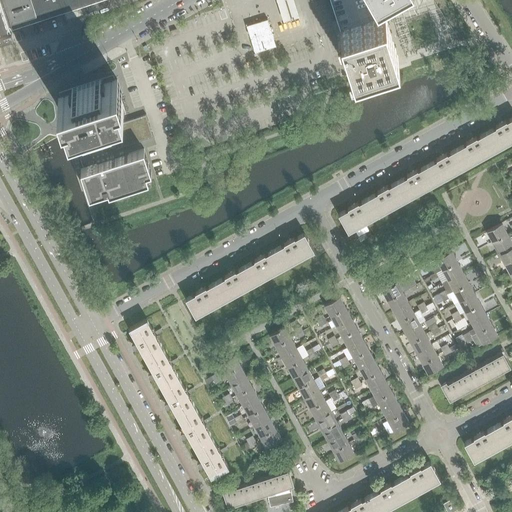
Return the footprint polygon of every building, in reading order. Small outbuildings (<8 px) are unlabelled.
[(30,0),(37,19),(95,0),(30,0)] [(294,0),(276,0),(283,19),(299,13),(294,0)] [(329,0),(336,20),(374,8),(374,6),(371,0),(329,0)] [(8,26),(0,1),(0,29),(5,28),(8,26)] [(374,8),(336,20),(340,30),(354,73),(398,59),(385,16),(378,18),(374,8)] [(246,25),(254,52),(275,45),(267,19),(246,25)] [(0,39),(1,43),(13,39),(11,33),(0,36),(0,39)] [(69,125),(81,121),(83,125),(83,126),(111,116),(112,116),(110,111),(122,107),(123,107),(119,94),(121,93),(117,79),(114,80),(101,84),(100,80),(100,79),(58,93),(60,98),(57,99),(62,113),(64,112),(69,125)] [(115,124),(114,125),(110,126),(117,148),(153,137),(153,136),(149,137),(142,116),(146,115),(146,114),(115,124)] [(511,116),(486,131),(495,148),(511,138),(511,116)] [(466,165),(495,148),(486,131),(456,148),(466,165)] [(426,164),(436,182),(466,165),(456,148),(426,164)] [(83,168),(80,169),(89,196),(108,190),(109,193),(135,184),(148,180),(146,173),(149,172),(151,172),(144,149),(83,168)] [(426,164),(396,180),(406,198),(436,182),(426,164)] [(396,180),(367,197),(377,215),(406,198),(396,180)] [(337,213),(347,231),(377,215),(367,197),(337,213)] [(500,222),(486,230),(492,241),(506,233),(500,222)] [(313,250),(303,232),(274,249),(283,267),(313,250)] [(511,243),(511,242),(506,233),(492,241),(497,252),(511,243)] [(511,257),(511,243),(497,252),(503,262),(511,257)] [(254,283),(283,267),(274,249),(244,265),(254,283)] [(441,269),(456,261),(451,250),(435,259),(439,264),(432,268),(435,273),(441,269)] [(511,270),(511,257),(503,262),(509,273),(511,270)] [(462,271),(456,261),(441,269),(447,280),(462,271)] [(426,262),(418,266),(422,274),(430,270),(426,262)] [(224,300),(254,283),(244,265),(214,282),(224,300)] [(468,282),(462,271),(447,280),(453,290),(468,282)] [(381,289),(387,300),(402,291),(396,281),(381,289)] [(184,298),(194,316),(224,300),(214,282),(184,298)] [(474,292),(468,282),(453,290),(459,301),(474,292)] [(407,302),(402,291),(387,300),(392,310),(407,302)] [(480,303),(474,292),(459,301),(464,311),(480,303)] [(329,315),(345,307),(339,296),(323,305),(329,315)] [(413,312),(407,302),(392,310),(398,321),(413,312)] [(485,313),(480,303),(464,311),(470,321),(485,313)] [(350,317),(345,307),(329,315),(335,326),(350,317)] [(419,323),(413,312),(398,321),(404,331),(419,323)] [(491,324),(485,313),(470,321),(476,332),(491,324)] [(356,328),(350,317),(335,326),(341,336),(356,328)] [(153,332),(146,319),(128,329),(135,341),(133,342),(136,347),(137,346),(144,358),(162,348),(155,335),(162,330),(161,327),(153,332)] [(404,331),(410,342),(425,333),(419,323),(404,331)] [(491,324),(476,332),(482,343),(497,334),(491,324)] [(268,335),(274,346),(290,338),(284,327),(268,335)] [(356,328),(341,336),(347,347),(362,338),(356,328)] [(431,344),(425,333),(410,342),(416,352),(431,344)] [(280,356),(295,348),(290,338),(274,346),(280,356)] [(368,349),(362,338),(347,347),(352,357),(368,349)] [(437,354),(431,344),(416,352),(421,362),(437,354)] [(169,361),(162,348),(144,358),(151,370),(149,371),(152,376),(154,375),(160,388),(178,378),(171,364),(178,360),(177,357),(169,361)] [(280,356),(286,367),(301,358),(295,348),(280,356)] [(374,359),(368,349),(352,357),(358,368),(374,359)] [(440,384),(440,385),(449,400),(509,367),(501,351),(440,384)] [(427,373),(443,365),(437,354),(421,362),(427,373)] [(224,374),(239,365),(233,355),(218,363),(224,374)] [(307,369),(301,358),(286,367),(292,377),(307,369)] [(379,370),(374,359),(358,368),(364,378),(379,370)] [(245,376),(239,365),(224,374),(230,384),(245,376)] [(313,379),(307,369),(292,377),(297,388),(313,379)] [(364,378),(370,389),(385,380),(379,370),(364,378)] [(245,376),(230,384),(236,395),(251,386),(245,376)] [(185,391),(178,378),(160,388),(167,400),(166,401),(168,406),(170,405),(177,417),(194,407),(187,394),(194,389),(193,386),(185,391)] [(297,388),(303,398),(319,390),(313,379),(297,388)] [(391,391),(385,380),(370,389),(374,396),(362,402),(364,405),(391,391)] [(257,397),(251,386),(236,395),(241,405),(257,397)] [(324,400),(319,390),(303,398),(309,409),(324,400)] [(378,404),(381,409),(397,401),(391,391),(364,405),(367,410),(378,404)] [(262,407),(257,397),(241,405),(247,416),(262,407)] [(315,419),(330,411),(324,400),(309,409),(315,419)] [(402,411),(397,401),(381,409),(387,420),(402,411)] [(202,420),(194,407),(177,417),(184,429),(182,430),(185,436),(186,435),(193,447),(211,437),(203,423),(211,419),(209,416),(202,420)] [(268,418),(262,407),(247,416),(253,426),(268,418)] [(321,430),(336,421),(330,411),(315,419),(321,430)] [(408,422),(402,411),(387,420),(393,431),(408,422)] [(503,444),(511,438),(511,415),(493,425),(503,444)] [(274,428),(268,418),(253,426),(259,437),(274,428)] [(321,430),(326,440),(342,431),(336,421),(321,430)] [(473,460),(503,444),(493,425),(464,442),(473,460)] [(280,439),(274,428),(259,437),(265,448),(280,439)] [(348,442),(342,431),(326,440),(332,451),(348,442)] [(218,450),(211,437),(193,447),(200,459),(198,460),(201,465),(203,464),(210,476),(227,467),(219,453),(227,449),(225,446),(218,450)] [(354,453),(348,442),(332,451),(338,461),(354,453)] [(429,461),(400,477),(410,495),(439,479),(429,461)] [(222,490),(228,507),(269,494),(270,496),(267,496),(270,506),(293,501),(290,491),(289,491),(288,487),(293,486),(288,468),(222,490)] [(370,494),(371,495),(380,511),(410,495),(400,477),(370,494)] [(340,510),(341,511),(379,511),(380,511),(371,495),(370,494),(340,510)] [(447,511),(450,511),(456,509),(450,498),(442,502),(447,511)]
